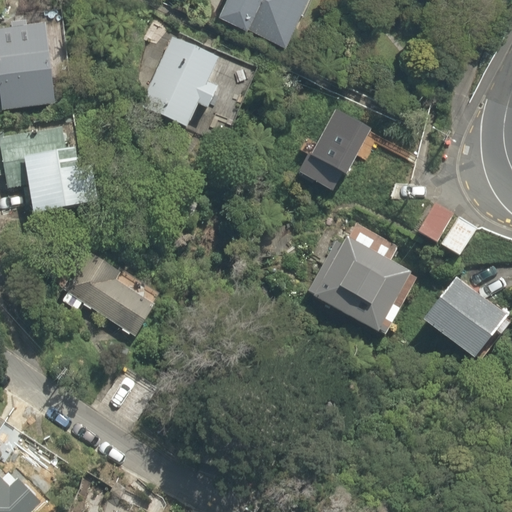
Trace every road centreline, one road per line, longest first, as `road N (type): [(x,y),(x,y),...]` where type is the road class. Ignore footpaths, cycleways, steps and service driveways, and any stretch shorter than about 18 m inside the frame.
road 1 (residential): [(184,505),(0,381)]
road 2 (residential): [(511,81),(496,108),(490,156),(511,194)]
